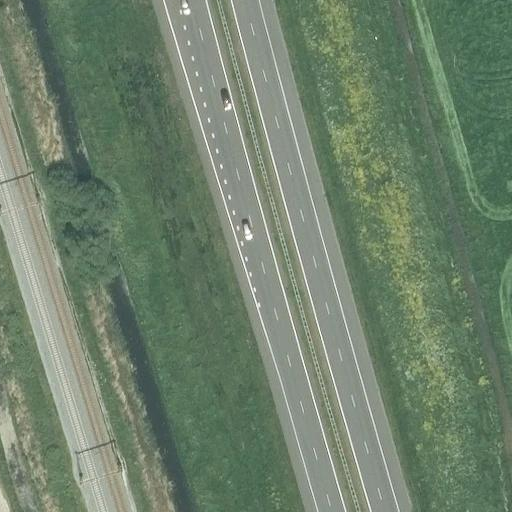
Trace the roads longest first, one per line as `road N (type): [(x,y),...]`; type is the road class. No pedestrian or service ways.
road 1 (motorway): [(193,0),(336,511)]
road 2 (motorway): [(388,511),(247,0)]
